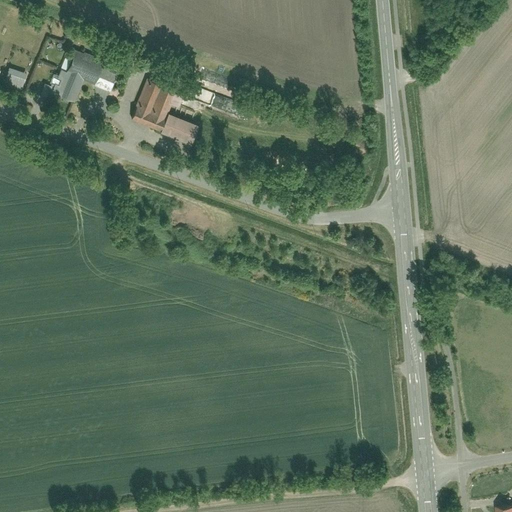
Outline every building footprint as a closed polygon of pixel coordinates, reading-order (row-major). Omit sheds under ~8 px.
[(51,89),(75,99),(84,78),(93,82),(102,61),(103,58),(75,46),(66,68),(60,66),(51,89)] [(119,67),(102,61),(93,82),(110,89),(119,67)] [(27,71),(8,65),(2,81),(21,87),(27,71)] [(183,90),(145,76),(129,118),(190,142),(199,120),(175,111),(183,90)] [(50,83),(44,81),(39,92),(45,95),(50,83)] [(511,511),(511,503),(496,506),(496,511),(511,511)]
